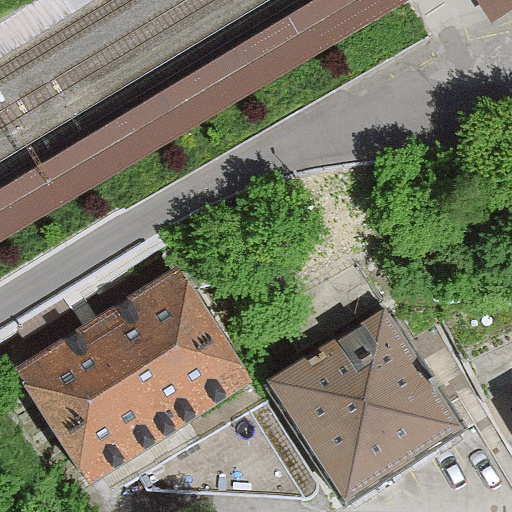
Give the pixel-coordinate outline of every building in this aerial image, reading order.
[(511,0),(319,0),(0,193),(0,239),(331,44),(407,0),(474,0),(491,23),(511,8),(511,0)] [(306,344),(380,300),(358,265),(284,309),(306,344)] [(89,320),(12,366),(82,485),(128,458),(169,434),(253,385),(182,266),(89,320)] [(424,370),(385,309),(271,381),(348,502),(462,430),(424,370)] [(491,397),(511,385),(511,338),(471,361),(491,397)] [(169,434),(128,458),(134,468),(140,478),(146,490),(303,498),(310,497),(315,493),(316,487),(315,481),(253,385),(169,434)]
